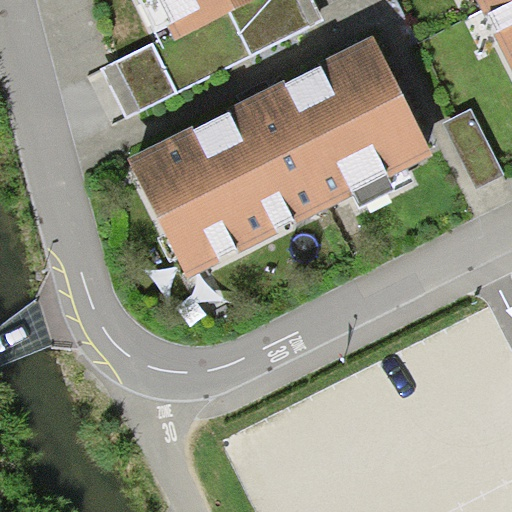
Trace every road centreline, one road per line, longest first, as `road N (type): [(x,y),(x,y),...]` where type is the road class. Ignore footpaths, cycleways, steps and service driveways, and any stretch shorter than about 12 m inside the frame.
road 1 (residential): [(152,367),(120,348),(77,267),(26,0)]
road 2 (residential): [(152,367),(206,368),(264,348),(511,221)]
road 3 (track): [(194,511),(156,426),(152,367)]
